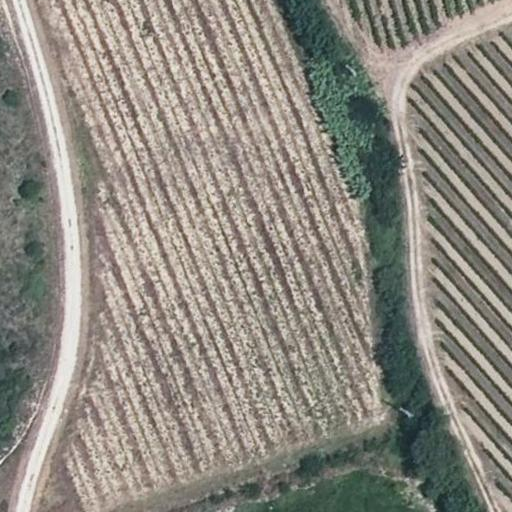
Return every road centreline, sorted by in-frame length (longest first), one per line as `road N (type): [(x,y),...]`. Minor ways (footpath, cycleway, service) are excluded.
road 1 (track): [(487,511),(428,371),(413,310),(401,144),(385,91),(397,69),(511,10)]
road 2 (track): [(24,0),(57,79),(81,296),(31,511)]
